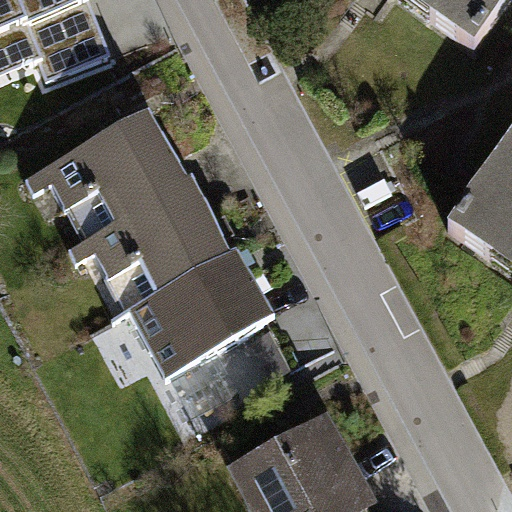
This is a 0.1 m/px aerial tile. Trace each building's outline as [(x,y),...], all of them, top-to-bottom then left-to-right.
[(86,0),(0,0),(0,89),(35,75),(42,94),(113,66),(86,0)] [(511,0),(399,0),(478,58),(511,11),(511,0)] [(151,132),(32,191),(41,211),(64,199),(95,260),(191,212),(151,132)] [(511,146),(450,232),(511,277),(511,146)] [(95,260),(78,269),(88,288),(111,277),(142,337),(238,289),(197,209),(191,212),(95,260)] [(142,337),(125,346),(135,366),(158,354),(188,414),(284,366),(244,286),(238,289),(142,337)] [(367,511),(325,433),(223,488),(235,511),(367,511)]
